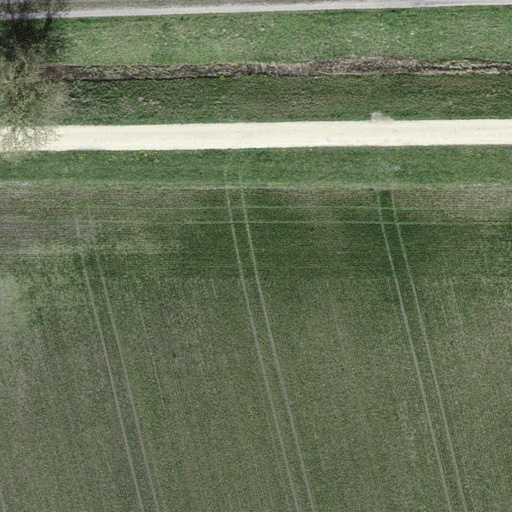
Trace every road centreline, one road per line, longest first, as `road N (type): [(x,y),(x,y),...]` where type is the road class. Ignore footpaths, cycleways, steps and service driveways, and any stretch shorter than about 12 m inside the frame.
road 1 (track): [(511,131),(0,135)]
road 2 (track): [(195,0),(0,4)]
